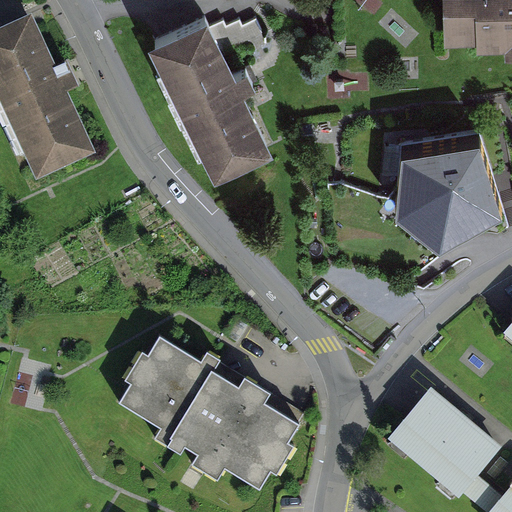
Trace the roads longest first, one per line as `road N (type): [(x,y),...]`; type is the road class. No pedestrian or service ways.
road 1 (residential): [(74,0),(147,146),(312,326),(352,402)]
road 2 (residential): [(352,402),(470,286),(511,265)]
